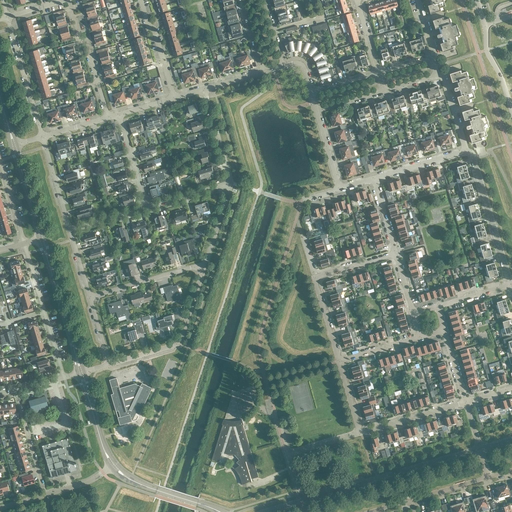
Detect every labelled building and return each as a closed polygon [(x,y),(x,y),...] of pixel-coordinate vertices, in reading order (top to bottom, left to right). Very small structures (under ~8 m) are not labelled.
[(223,7),(224,10),(236,7),(236,4),(234,4),(233,0),(232,0),(223,3),(225,7),(223,7)] [(389,0),(392,8),(398,7),(396,0),(389,0)] [(430,0),(432,5),(428,6),(431,14),(441,11),(440,8),(446,7),(443,0),(430,0)] [(86,7),(87,12),(95,10),(94,5),(95,4),(94,1),(83,5),(83,8),(86,7)] [(284,1),(274,3),(276,8),(274,8),(275,11),(287,7),(286,4),(285,5),(284,1)] [(123,12),(132,10),(130,5),(122,7),(118,8),(119,14),(123,12)] [(371,15),(376,13),(374,5),(368,6),(370,15),(371,15)] [(340,15),(349,12),(348,12),(347,6),(338,9),(340,14),(340,15)] [(237,10),(236,7),(224,10),(225,13),(226,13),(228,17),(237,14),(236,10),(237,10)] [(287,7),(275,11),(276,14),(277,13),(279,18),(288,15),(287,11),(288,10),(287,7)] [(55,16),(57,21),(65,19),(64,14),(66,13),(65,10),(53,13),(54,16),(55,16)] [(97,15),(95,10),(87,12),(89,17),(87,18),(88,21),(89,20),(94,19),(93,16),(97,15)] [(351,14),(351,13),(342,16),(342,17),(342,16),(344,22),(352,19),(351,14)] [(239,18),(237,14),(228,17),(229,21),(228,22),(229,25),(241,21),(240,18),(239,18)] [(98,15),(97,15),(93,16),(94,19),(89,20),(91,26),(99,23),(98,18),(99,18),(99,16),(98,15)] [(288,15),(279,18),(280,22),(279,22),(279,25),(292,22),(291,19),(289,19),(288,15)] [(441,34),(438,35),(437,35),(437,36),(437,37),(438,37),(438,38),(439,38),(442,37),(444,43),(440,44),(443,52),(453,49),(452,46),(458,45),(456,37),(460,35),(457,24),(452,26),(450,18),(444,20),(443,17),(433,21),(436,29),(439,28),(441,34)] [(23,22),(24,28),(33,26),(32,22),(37,21),(36,18),(31,20),(23,22)] [(67,24),(65,19),(57,21),(58,26),(57,27),(58,30),(59,29),(64,28),(63,25),(67,24)] [(242,24),(241,21),(229,25),(229,28),(231,27),(232,31),(242,29),(240,24),(242,24)] [(68,23),(67,24),(63,25),(64,28),(59,29),(61,34),(69,32),(68,27),(69,26),(68,23)] [(92,34),(93,34),(97,32),(97,30),(101,28),(99,23),(91,26),(92,31),(91,31),(92,34)] [(38,24),(33,26),(24,28),(26,34),(35,32),(34,28),(38,26),(38,24)] [(93,34),(95,39),(103,36),(102,31),(103,31),(102,28),(101,28),(97,30),(97,32),(93,34)] [(243,33),(242,29),(232,31),(228,33),(230,40),(245,36),(244,32),(243,33)] [(39,30),(35,32),(26,34),(28,40),(36,37),(35,33),(40,32),(39,30)] [(71,37),(69,32),(61,34),(62,39),(61,40),(62,43),(74,39),(73,36),(71,37)] [(41,36),(36,37),(28,40),(30,46),(38,43),(37,39),(42,38),(41,36)] [(105,41),(103,36),(95,39),(96,44),(94,44),(95,48),(107,44),(106,41),(105,41)] [(359,41),(357,36),(349,38),(350,43),(350,44),(359,41)] [(416,40),(415,40),(418,51),(422,50),(423,51),(424,49),(422,47),(422,46),(426,45),(424,36),(421,37),(421,39),(418,40),(416,40)] [(133,40),(135,45),(143,43),(142,38),(142,37),(133,40),(133,41),(133,40)] [(409,40),(406,41),(409,50),(413,48),(413,49),(413,53),(415,53),(415,52),(418,51),(415,40),(415,41),(413,41),(410,42),(409,40)] [(293,43),(294,51),(298,51),(300,51),(301,43),(302,43),(302,42),(298,41),(298,43),(293,43)] [(401,56),(405,55),(406,56),(407,54),(405,52),(404,51),(409,50),(406,41),(403,42),(404,44),(401,45),(398,46),(398,45),(401,56)] [(292,52),(294,51),(293,43),(293,42),(284,43),(288,53),(292,52)] [(75,43),(63,46),(64,50),(65,49),(67,54),(75,52),(74,47),(76,46),(75,43)] [(306,44),(302,43),(301,43),(300,51),(304,52),(306,53),(309,46),(310,44),(307,43),(306,44)] [(401,56),(398,45),(397,43),(392,45),(391,43),(388,44),(389,46),(392,55),(396,53),(396,54),(395,58),(398,58),(398,57),(401,56)] [(392,55),(389,46),(388,44),(384,45),(386,49),(383,50),(381,51),(381,50),(382,54),(378,55),(380,60),(383,59),(384,61),(387,60),(388,61),(390,59),(388,57),(387,56),(392,55)] [(314,48),(309,46),(306,53),(309,55),(311,56),(316,50),(317,49),(315,47),(314,48)] [(101,59),(109,56),(108,51),(109,51),(108,48),(96,51),(97,54),(99,53),(101,59)] [(31,58),(40,56),(39,52),(43,51),(43,49),(38,50),(29,52),(31,58)] [(314,59),(315,61),(322,56),(323,56),(321,53),(320,53),(316,50),(311,56),(314,59)] [(247,56),(242,57),(245,66),(250,64),(249,60),(252,59),(251,57),(249,51),(246,52),(247,56)] [(77,57),(75,52),(67,54),(68,59),(67,60),(68,63),(71,62),(74,61),(73,58),(77,57)] [(359,54),(359,55),(356,55),(359,64),(363,63),(364,64),(363,67),(365,68),(365,66),(369,65),(365,52),(359,54)] [(233,56),(234,62),(236,61),(237,65),(239,65),(239,67),(245,66),(242,57),(237,59),(236,55),(235,55),(234,53),(232,53),(233,56)] [(44,54),(40,56),(31,58),(33,64),(41,62),(40,58),(45,56),(44,54)] [(348,58),(351,71),(355,70),(356,71),(357,69),(355,66),(359,64),(356,55),(350,57),(350,58),(348,58)] [(80,59),(79,56),(77,57),(73,58),(74,61),(71,62),(72,67),(81,64),(79,59),(80,59)] [(111,61),(109,56),(101,59),(102,64),(101,64),(102,67),(103,67),(107,65),(106,63),(111,61)] [(233,56),(224,58),(228,71),(233,69),(232,63),(234,62),(233,56)] [(318,66),(325,64),(326,64),(327,64),(326,60),(325,61),(322,56),(315,61),(317,64),(318,66)] [(149,63),(148,58),(139,61),(141,66),(140,66),(141,66),(150,64),(149,63)] [(224,58),(219,60),(216,61),(218,67),(221,66),(223,72),(228,71),(224,58)] [(342,60),(339,61),(342,69),(346,68),(346,69),(345,72),(348,73),(348,72),(351,71),(348,58),(345,59),(342,60)] [(46,60),(41,62),(33,64),(35,70),(43,67),(42,63),(47,62),(46,60)] [(105,72),(113,69),(116,69),(115,66),(112,67),(111,64),(113,64),(112,61),(111,61),(106,63),(107,65),(103,67),(105,72)] [(203,64),(204,68),(207,77),(212,75),(210,69),(213,68),(212,62),(203,64)] [(82,70),(81,64),(72,67),(69,68),(70,70),(73,69),(74,72),(73,72),(73,76),(75,75),(79,74),(78,71),(82,70)] [(195,67),(197,73),(200,72),(202,78),(207,77),(204,68),(202,69),(202,68),(199,67),(198,67),(197,64),(194,65),(195,67)] [(326,67),(326,64),(325,64),(318,66),(320,73),(327,70),(327,71),(329,70),(328,67),(326,67)] [(48,66),(43,67),(35,70),(36,76),(45,73),(44,69),(48,68),(48,66)] [(187,69),(188,73),(190,82),(196,80),(194,74),(197,73),(195,67),(187,69)] [(75,75),(76,80),(85,78),(83,73),(84,72),(83,69),(82,70),(78,71),(79,74),(75,75)] [(114,74),(113,69),(105,72),(106,77),(104,78),(105,81),(117,77),(116,74),(114,74)] [(178,70),(180,78),(183,77),(185,83),(190,82),(188,73),(187,69),(181,71),(181,69),(178,70)] [(327,70),(320,73),(321,77),(322,79),(326,78),(327,78),(327,79),(328,79),(328,78),(329,78),(329,77),(331,77),(330,76),(333,75),(332,69),(329,70),(327,71),(327,70)] [(458,87),(455,88),(454,88),(454,89),(454,90),(455,90),(455,91),(456,91),(459,90),(461,96),(457,97),(460,105),(470,102),(470,100),(475,98),(473,90),(477,89),(474,78),(469,79),(467,72),(461,73),(460,71),(450,74),(453,82),(456,81),(458,87)] [(49,72),(45,73),(36,76),(38,81),(47,79),(45,75),(50,74),(49,72)] [(51,77),(47,79),(38,81),(40,87),(48,85),(47,81),(52,79),(51,77)] [(86,83),(85,78),(76,80),(78,85),(76,86),(77,89),(89,85),(88,82),(86,83)] [(157,82),(151,84),(154,93),(159,91),(158,88),(161,87),(158,78),(155,79),(157,82)] [(150,80),(142,83),(144,91),(147,90),(148,94),(154,93),(151,84),(150,80)] [(53,83),(48,85),(40,87),(41,93),(50,90),(49,86),(53,85),(53,83)] [(140,87),(135,89),(137,98),(142,96),(141,92),(144,91),(142,83),(139,83),(140,87)] [(439,101),(445,99),(442,89),(438,90),(437,89),(438,86),(436,85),(435,86),(432,87),(435,98),(437,97),(439,101)] [(123,92),(118,94),(120,102),(126,101),(124,94),(127,94),(125,87),(125,88),(122,88),(123,92)] [(137,98),(135,89),(129,90),(128,87),(125,87),(127,94),(130,93),(132,99),(137,98)] [(432,87),(429,88),(428,87),(426,89),(429,92),(425,94),(427,102),(428,104),(436,101),(435,98),(432,87)] [(51,92),(55,91),(55,89),(50,90),(41,93),(43,99),(52,96),(51,92)] [(428,104),(427,102),(425,94),(420,95),(420,94),(421,91),(419,90),(418,92),(415,92),(418,103),(418,105),(421,104),(422,108),(428,106),(428,104)] [(120,102),(118,94),(113,95),(111,91),(108,92),(111,101),(114,100),(115,104),(120,102)] [(415,92),(415,93),(412,93),(411,93),(409,94),(411,97),(412,97),(407,99),(410,107),(413,106),(412,105),(416,104),(415,104),(418,103),(418,104),(418,103),(415,92)] [(401,97),(398,98),(401,109),(401,108),(403,107),(406,107),(407,108),(410,107),(407,99),(403,100),(403,99),(404,96),(401,95),(401,97)] [(86,101),(86,103),(89,112),(94,110),(94,107),(97,107),(94,97),(91,98),(91,100),(86,101)] [(401,109),(398,98),(394,99),(393,98),(392,99),(394,102),(394,103),(390,104),(393,112),(395,112),(395,110),(398,109),(400,108),(401,109)] [(77,102),(79,108),(82,107),(84,113),(89,112),(86,103),(86,101),(86,100),(85,99),(77,102)] [(386,104),(386,101),(384,100),(384,102),(380,103),(384,115),(389,114),(390,115),(393,114),(392,112),(393,112),(390,104),(386,105),(386,104)] [(75,106),(70,108),(72,117),(78,115),(76,109),(79,108),(77,102),(74,103),(75,106)] [(373,109),(375,118),(378,117),(382,116),(384,115),(380,103),(377,104),(376,103),(374,104),(377,107),(377,108),(373,109)] [(69,104),(60,107),(62,113),(65,112),(67,118),(72,117),(70,108),(69,104)] [(186,116),(189,118),(191,114),(198,112),(196,104),(194,105),(192,104),(191,106),(188,107),(189,109),(186,116)] [(363,108),(366,119),(366,118),(369,117),(369,118),(372,117),(372,118),(375,118),(373,109),(369,110),(368,109),(369,106),(367,105),(366,107),(363,108)] [(58,111),(53,113),(56,121),(61,120),(59,113),(62,113),(60,107),(57,107),(58,111)] [(360,113),(356,114),(357,120),(359,125),(367,122),(366,119),(363,108),(360,109),(359,108),(357,109),(360,112),(360,113)] [(470,125),(467,126),(467,127),(467,128),(467,129),(468,129),(471,128),(473,134),(470,135),(472,144),(483,140),(482,138),(487,136),(485,128),(489,127),(486,116),(481,117),(479,110),(473,111),(473,109),(462,112),(465,120),(468,119),(470,125)] [(330,116),(332,121),(343,118),(342,112),(330,116)] [(158,116),(152,117),(156,129),(159,128),(160,130),(162,132),(165,130),(165,128),(164,126),(162,120),(159,120),(158,116)] [(156,129),(152,117),(146,119),(148,124),(145,125),(147,130),(148,133),(152,132),(152,130),(156,129)] [(343,118),(332,121),(333,127),(340,125),(340,128),(347,126),(346,123),(345,123),(343,118)] [(192,123),(191,120),(186,121),(188,126),(192,125),(194,132),(203,129),(201,121),(192,123)] [(138,131),(143,129),(141,121),(135,122),(138,131)] [(138,132),(138,131),(135,122),(129,124),(132,134),(138,132)] [(335,132),(336,138),(350,134),(348,128),(347,128),(347,126),(340,128),(341,131),(335,132)] [(107,131),(110,140),(110,141),(111,144),(117,142),(120,141),(118,134),(115,135),(113,129),(107,131)] [(443,137),(446,145),(451,144),(450,137),(452,136),(451,130),(448,131),(449,135),(443,137)] [(110,141),(110,140),(107,131),(101,133),(103,139),(101,140),(100,139),(97,139),(99,146),(105,144),(105,145),(106,145),(107,144),(108,144),(108,143),(109,141),(110,141)] [(427,141),(429,150),(435,149),(433,142),(436,141),(434,135),(433,133),(430,133),(431,136),(426,138),(427,142),(427,141)] [(350,134),(336,138),(338,143),(344,141),(345,144),(351,143),(351,140),(351,139),(350,134)] [(441,147),(446,145),(443,137),(443,134),(437,135),(437,134),(434,135),(436,141),(439,140),(441,147)] [(96,147),(93,136),(85,138),(87,145),(90,144),(91,148),(96,147)] [(194,149),(196,149),(206,146),(205,142),(207,142),(205,136),(198,138),(199,140),(192,142),(192,143),(193,149),(194,149)] [(85,146),(87,145),(85,138),(77,140),(78,143),(75,144),(78,152),(86,150),(85,146)] [(424,152),(429,150),(427,141),(427,142),(421,143),(420,139),(417,140),(419,146),(422,145),(424,152)] [(409,143),(410,146),(413,155),(418,153),(417,151),(419,150),(418,146),(419,146),(417,140),(413,141),(410,140),(408,140),(409,143)] [(63,144),(66,153),(72,152),(72,153),(75,152),(73,144),(70,145),(69,142),(63,144)] [(341,154),(350,152),(354,151),(351,143),(345,144),(346,147),(340,149),(341,154)] [(407,157),(413,155),(410,146),(409,143),(401,145),(402,151),(405,150),(407,157)] [(60,155),(66,153),(63,144),(57,145),(58,149),(55,150),(58,158),(61,157),(60,155)] [(400,152),(402,151),(401,145),(392,147),(394,151),(396,160),(401,158),(400,152)] [(152,147),(145,149),(142,150),(143,153),(140,154),(142,160),(152,157),(151,154),(154,153),(152,147)] [(396,160),(394,151),(388,153),(387,149),(384,150),(386,156),(389,155),(391,161),(396,160)] [(209,157),(207,152),(205,153),(204,150),(197,151),(198,155),(201,154),(203,158),(201,159),(203,164),(209,162),(207,157),(209,157)] [(383,157),(386,156),(384,150),(376,152),(379,165),(385,163),(383,157)] [(350,152),(341,154),(343,160),(349,158),(350,161),(356,159),(358,159),(357,156),(355,156),(354,151),(350,152)] [(374,166),(379,165),(376,152),(367,155),(369,161),(372,160),(374,166)] [(116,158),(115,158),(109,160),(110,163),(113,162),(115,168),(124,166),(122,159),(117,161),(116,158)] [(154,170),(153,166),(156,165),(156,164),(162,162),(161,158),(149,161),(150,164),(144,166),(145,172),(154,170)] [(345,166),(346,171),(358,168),(359,167),(356,159),(350,161),(351,164),(345,166)] [(456,170),(458,174),(468,171),(466,165),(459,167),(458,163),(452,165),(454,171),(456,170)] [(213,178),(212,174),(214,173),(212,167),(198,171),(201,179),(205,178),(205,180),(213,178)] [(346,171),(348,177),(360,173),(358,168),(346,171)] [(73,171),(74,174),(66,176),(68,182),(79,179),(77,173),(79,172),(79,169),(73,171)] [(432,171),(435,180),(439,179),(440,181),(446,180),(444,173),(440,175),(439,169),(432,171)] [(127,180),(127,178),(125,171),(120,173),(120,170),(113,172),(114,178),(117,177),(119,182),(127,180)] [(154,173),(155,176),(147,178),(148,181),(147,181),(148,182),(149,184),(157,182),(158,182),(158,181),(165,180),(163,174),(166,173),(165,170),(154,173)] [(424,178),(424,179),(426,185),(432,184),(432,181),(435,180),(432,171),(426,173),(427,177),(424,178)] [(458,185),(464,183),(463,180),(470,178),(468,171),(458,174),(459,178),(456,179),(457,182),(454,183),(455,185),(458,184),(458,185)] [(413,176),(416,186),(419,185),(420,187),(426,185),(424,179),(421,180),(419,175),(413,176)] [(408,184),(405,185),(407,191),(413,189),(412,187),(416,186),(413,176),(407,178),(408,184)] [(119,193),(120,192),(120,193),(123,192),(124,194),(128,192),(127,191),(128,190),(127,188),(129,187),(128,185),(129,185),(128,180),(123,182),(124,185),(121,186),(120,184),(115,185),(116,192),(119,193)] [(160,195),(164,194),(166,193),(165,189),(166,189),(165,186),(166,185),(169,185),(169,186),(175,185),(174,180),(169,181),(165,183),(159,184),(160,187),(154,189),(151,190),(153,197),(159,195),(159,196),(160,196),(160,195)] [(400,180),(393,182),(396,192),(400,191),(401,193),(407,191),(405,185),(401,186),(400,180)] [(74,187),(70,188),(71,191),(72,191),(73,194),(82,191),(82,190),(83,190),(84,188),(84,187),(85,186),(83,181),(73,184),(74,187)] [(396,192),(393,182),(387,184),(389,190),(385,191),(388,200),(391,199),(390,196),(393,195),(392,193),(396,192)] [(462,190),(463,194),(473,191),(471,184),(465,186),(464,183),(458,185),(460,190),(462,190)] [(366,190),(359,192),(362,202),(366,201),(367,203),(373,201),(371,194),(367,195),(366,190)] [(473,191),(463,194),(464,198),(462,198),(464,204),(470,202),(469,199),(475,197),(473,191)] [(358,203),(362,202),(359,192),(353,194),(355,200),(351,201),(353,207),(359,205),(358,203)] [(76,196),(77,199),(73,200),(75,206),(85,203),(83,197),(85,196),(84,193),(76,196)] [(127,204),(125,205),(134,202),(132,195),(127,197),(126,194),(119,196),(120,200),(123,199),(124,202),(126,201),(127,204)] [(349,215),(352,214),(350,204),(346,205),(345,201),(338,202),(341,212),(345,211),(346,213),(347,213),(349,213),(349,215)] [(195,206),(197,214),(191,216),(192,223),(205,219),(203,213),(210,211),(207,202),(195,206)] [(337,213),(341,212),(338,202),(332,204),(333,209),(330,209),(333,219),(336,218),(335,216),(338,215),(337,213)] [(468,209),(469,213),(479,210),(477,204),(471,206),(470,202),(464,204),(465,210),(468,209)] [(396,203),(388,206),(390,212),(398,209),(396,203)] [(81,211),(80,211),(77,212),(79,219),(90,216),(89,211),(93,210),(91,205),(81,208),(82,209),(81,211)] [(330,209),(326,210),(325,206),(319,208),(322,218),(325,217),(326,219),(328,218),(328,221),(333,219),(330,209)] [(314,214),(310,215),(312,223),(322,220),(322,218),(319,208),(312,210),(314,214)] [(368,212),(370,218),(379,215),(377,209),(368,212)] [(400,215),(398,209),(390,212),(391,218),(394,217),(400,215)] [(187,220),(185,212),(182,213),(181,210),(179,211),(175,212),(176,213),(175,213),(174,214),(175,218),(174,219),(176,222),(181,221),(187,220)] [(479,210),(469,213),(470,217),(468,218),(469,224),(475,222),(475,219),(481,217),(479,210)] [(394,217),(396,223),(405,220),(403,214),(400,215),(394,217)] [(380,221),(379,215),(370,218),(372,224),(377,222),(380,221)] [(157,224),(158,228),(159,230),(168,228),(166,222),(165,220),(163,220),(161,216),(154,218),(156,224),(157,224)] [(0,228),(9,226),(7,222),(6,222),(5,219),(0,220),(0,228)] [(405,220),(396,223),(398,229),(409,226),(408,220),(405,220)] [(150,237),(149,233),(147,227),(146,221),(142,222),(142,221),(138,223),(132,225),(134,233),(141,231),(144,239),(150,237)] [(379,228),(377,222),(372,224),(369,224),(370,231),(379,228)] [(474,229),(475,233),(485,230),(483,223),(476,225),(475,222),(469,224),(471,230),(474,229)] [(9,226),(0,228),(0,231),(1,235),(3,234),(3,236),(5,235),(5,234),(7,233),(7,234),(11,233),(9,226)] [(411,231),(409,226),(398,229),(400,235),(408,232),(411,231)] [(129,240),(127,232),(126,230),(123,230),(122,227),(118,229),(118,228),(116,228),(117,229),(114,230),(116,235),(117,238),(119,237),(119,238),(123,237),(124,242),(129,240)] [(381,234),(379,228),(370,231),(372,237),(381,234)] [(475,243),(481,242),(480,238),(487,236),(485,230),(475,233),(476,237),(473,238),(475,243)] [(90,242),(91,246),(102,242),(100,236),(96,237),(94,232),(84,236),(86,243),(90,242)] [(408,232),(400,235),(401,241),(404,240),(410,238),(415,237),(415,235),(409,236),(408,232)] [(326,234),(320,236),(321,239),(314,241),(314,242),(316,248),(326,245),(329,244),(327,238),(328,238),(326,234)] [(383,240),(381,234),(372,237),(374,242),(383,240)] [(415,237),(410,238),(404,240),(406,246),(405,246),(406,249),(416,246),(415,243),(417,243),(415,237)] [(187,251),(188,253),(189,256),(195,254),(193,250),(195,249),(194,245),(195,244),(194,239),(187,241),(184,242),(185,244),(179,246),(182,254),(186,253),(185,252),(187,251)] [(384,246),(383,240),(374,242),(377,251),(383,250),(382,247),(384,246)] [(359,242),(357,243),(358,246),(354,247),(357,255),(363,253),(359,242)] [(479,248),(481,252),(491,249),(489,243),(482,245),(481,242),(475,243),(477,249),(479,248)] [(90,259),(100,256),(101,256),(100,254),(104,252),(103,247),(102,247),(101,245),(93,247),(94,250),(90,251),(91,253),(89,254),(90,259)] [(325,252),(326,255),(334,253),(333,249),(328,251),(326,245),(316,248),(318,254),(325,252)] [(170,249),(171,252),(165,254),(168,265),(176,263),(173,254),(176,253),(175,247),(170,249)] [(354,247),(348,248),(351,257),(357,255),(354,247)] [(342,250),(345,259),(351,257),(348,248),(342,250)] [(416,259),(419,258),(416,249),(410,251),(411,254),(409,254),(410,260),(410,261),(416,259)] [(491,249),(481,252),(482,256),(479,257),(481,263),(487,261),(486,258),(493,256),(491,249)] [(334,253),(326,255),(327,259),(320,261),(322,267),(322,268),(332,265),(330,258),(336,257),(334,253)] [(144,269),(157,265),(155,257),(141,261),(144,269)] [(420,260),(419,258),(416,259),(410,261),(410,260),(407,261),(409,267),(418,265),(417,261),(420,260)] [(11,269),(12,269),(11,269),(20,266),(20,265),(20,264),(19,262),(18,262),(18,261),(10,263),(11,269)] [(105,261),(98,263),(92,265),(94,272),(98,270),(99,271),(103,270),(104,269),(107,268),(105,261)] [(485,268),(486,272),(496,269),(494,262),(488,264),(487,261),(481,263),(483,269),(485,268)] [(136,274),(135,272),(133,264),(125,266),(128,276),(136,274)] [(384,275),(392,272),(390,266),(388,267),(387,264),(381,266),(384,275)] [(421,264),(418,265),(409,267),(411,273),(420,271),(418,267),(421,266),(421,264)] [(106,276),(119,272),(118,269),(103,274),(104,277),(96,279),(99,287),(108,284),(106,276)] [(496,269),(486,272),(487,276),(485,277),(487,283),(493,281),(492,277),(498,276),(496,269)] [(420,271),(411,273),(413,279),(421,277),(420,271)] [(365,282),(365,284),(371,283),(371,280),(368,272),(362,274),(365,282)] [(384,275),(381,276),(382,278),(383,277),(384,281),(385,281),(394,278),(392,272),(384,275)] [(362,274),(356,275),(359,284),(360,287),(362,286),(361,283),(365,282),(362,274)] [(350,277),(353,288),(357,286),(357,288),(360,287),(359,284),(356,275),(350,277)] [(467,279),(470,288),(476,286),(475,284),(478,283),(476,276),(467,279)] [(15,280),(15,279),(14,280),(16,285),(25,283),(24,282),(25,281),(24,278),(23,278),(23,277),(15,280)] [(386,285),(383,286),(384,288),(387,287),(396,284),(394,278),(385,281),(386,285)] [(335,287),(336,290),(342,288),(346,287),(345,283),(338,285),(336,279),(326,282),(326,283),(328,288),(328,289),(335,287)] [(464,289),(470,288),(467,279),(461,281),(464,289)] [(458,291),(464,289),(461,281),(455,283),(458,291)] [(450,297),(457,295),(453,283),(447,285),(450,297)] [(397,290),(396,284),(387,287),(390,296),(396,294),(395,291),(397,290)] [(168,302),(171,301),(175,300),(176,301),(181,299),(177,285),(170,287),(169,286),(164,287),(168,302)] [(441,287),(442,290),(444,295),(443,295),(444,298),(450,297),(447,285),(441,287)] [(442,290),(441,287),(435,289),(438,297),(443,295),(444,295),(442,290)] [(19,297),(20,297),(28,294),(28,293),(28,292),(28,290),(27,289),(26,288),(18,291),(19,297)] [(332,302),(342,299),(340,293),(343,292),(342,288),(336,290),(337,293),(330,296),(332,302)] [(432,299),(438,297),(435,289),(429,290),(432,299)] [(426,301),(432,299),(429,290),(423,292),(426,301)] [(138,293),(138,294),(131,296),(133,304),(141,302),(141,303),(153,299),(151,293),(143,296),(142,292),(138,293)] [(426,301),(423,292),(417,294),(420,302),(426,301)] [(395,303),(404,300),(402,294),(393,297),(395,303)] [(342,299),(332,302),(334,308),(341,306),(342,310),(348,308),(345,298),(342,299)] [(496,305),(497,309),(507,306),(505,300),(499,302),(498,298),(492,300),(494,306),(496,305)] [(18,303),(20,308),(31,305),(29,300),(21,302),(18,303)] [(122,305),(123,304),(122,300),(108,305),(110,313),(115,311),(118,313),(119,318),(126,316),(123,306),(122,306),(122,305)] [(405,307),(404,300),(395,303),(397,309),(402,307),(402,308),(405,307)] [(484,302),(478,304),(480,313),(486,311),(484,302)] [(474,314),(480,313),(478,304),(472,306),(474,314)] [(21,314),(24,313),(33,311),(33,310),(33,309),(32,306),(31,306),(31,305),(20,308),(21,314)] [(507,306),(497,309),(498,313),(496,314),(498,320),(504,318),(503,315),(509,313),(507,306)] [(338,321),(348,318),(348,319),(349,318),(347,312),(350,311),(349,307),(348,308),(342,310),(343,313),(336,315),(336,316),(336,315),(338,321)] [(394,310),(396,316),(404,313),(402,308),(402,307),(397,309),(394,310)] [(457,310),(448,313),(450,319),(459,316),(457,310)] [(406,319),(404,313),(396,316),(397,322),(406,319)] [(172,315),(173,315),(164,318),(164,319),(158,321),(158,322),(155,323),(157,331),(161,330),(163,331),(165,336),(170,335),(169,331),(170,331),(169,327),(170,327),(170,325),(172,325),(173,324),(173,323),(173,322),(174,321),(173,320),(175,320),(175,319),(173,320),(172,315)] [(450,319),(452,325),(461,322),(459,318),(463,317),(462,315),(459,316),(450,319)] [(348,318),(338,321),(338,322),(340,327),(339,327),(340,328),(347,326),(348,329),(354,327),(353,324),(350,325),(348,319),(348,318)] [(502,325),(503,329),(511,326),(511,322),(511,319),(505,321),(504,318),(498,320),(498,322),(499,326),(502,325)] [(398,326),(396,326),(396,328),(399,328),(408,325),(406,319),(397,322),(398,326)] [(29,329),(37,326),(37,327),(38,326),(37,325),(38,325),(37,322),(36,322),(36,321),(30,322),(30,320),(25,322),(27,329),(29,329)] [(134,327),(135,330),(128,332),(128,334),(124,335),(126,340),(130,339),(131,342),(135,340),(138,339),(137,334),(141,333),(140,328),(143,328),(141,320),(132,322),(134,327)] [(466,327),(465,325),(462,326),(461,322),(452,325),(454,331),(466,327)] [(409,331),(408,325),(399,328),(401,334),(409,331)] [(511,326),(503,329),(504,333),(502,333),(503,339),(509,337),(508,334),(511,333),(511,326)] [(355,331),(354,327),(348,329),(349,333),(342,335),(343,341),(354,338),(352,332),(355,331)] [(454,331),(455,336),(455,337),(461,335),(464,334),(463,330),(466,329),(466,327),(454,331)] [(378,331),(381,339),(387,337),(384,329),(378,331)] [(7,333),(0,336),(2,340),(0,340),(2,345),(10,343),(11,345),(15,344),(11,331),(7,332),(7,333)] [(375,341),(381,339),(378,331),(372,332),(375,341)] [(369,343),(375,341),(372,332),(366,334),(369,343)] [(464,334),(461,335),(455,337),(455,336),(452,337),(454,343),(463,341),(465,340),(464,334)] [(508,344),(509,348),(511,347),(511,340),(510,341),(509,337),(503,339),(505,345),(508,344)] [(355,344),(354,338),(343,341),(344,341),(345,347),(352,345),(354,349),(360,347),(359,346),(359,343),(355,344)] [(438,341),(432,343),(435,352),(441,350),(438,341)] [(465,347),(463,341),(454,343),(456,350),(465,347)] [(426,345),(429,354),(435,352),(432,343),(426,345)] [(414,345),(407,347),(410,356),(411,358),(416,356),(416,354),(414,349),(414,348),(414,345)] [(426,345),(420,347),(423,355),(429,354),(426,345)] [(410,356),(407,347),(401,349),(404,359),(411,358),(410,356)] [(420,347),(414,348),(414,349),(416,354),(416,356),(417,357),(423,355),(420,347)] [(44,348),(36,351),(36,350),(35,350),(37,356),(46,354),(45,353),(46,352),(45,349),(44,349),(44,348)] [(460,351),(461,357),(470,354),(468,348),(460,351)] [(394,355),(397,364),(403,362),(400,353),(394,355)] [(472,360),(470,354),(461,357),(463,363),(472,360)] [(391,365),(397,364),(394,355),(388,357),(391,365)] [(392,369),(391,365),(388,357),(382,359),(385,367),(386,371),(390,370),(392,369)] [(48,359),(38,362),(37,359),(31,361),(27,362),(28,366),(35,364),(37,369),(50,365),(48,359)] [(379,369),(385,367),(382,359),(376,360),(379,369)] [(353,374),(363,371),(362,365),(365,364),(364,360),(357,362),(359,366),(351,368),(352,368),(353,374)] [(473,366),(472,360),(463,363),(465,369),(473,366)] [(436,364),(438,370),(446,368),(444,362),(443,362),(441,363),(438,364),(436,364)] [(37,369),(38,374),(44,372),(45,373),(48,372),(48,371),(51,370),(50,365),(37,369)] [(475,372),(473,366),(465,369),(467,375),(475,372)] [(21,368),(14,369),(16,379),(22,378),(21,368)] [(448,374),(446,368),(438,370),(439,376),(448,374)] [(10,380),(16,379),(14,369),(8,370),(10,380)] [(365,377),(363,371),(353,374),(355,380),(362,378),(363,382),(369,380),(368,376),(365,377)] [(478,372),(475,372),(467,375),(468,381),(476,378),(476,379),(479,378),(478,372)] [(501,383),(498,374),(498,372),(492,374),(492,376),(495,384),(501,383)] [(498,374),(501,383),(507,381),(504,372),(498,374)] [(439,376),(441,382),(450,380),(448,374),(439,376)] [(135,413),(136,413),(139,415),(152,388),(142,383),(140,386),(135,384),(124,387),(124,388),(120,389),(117,378),(109,380),(114,394),(111,395),(116,412),(118,411),(120,417),(118,418),(120,425),(132,422),(132,421),(133,420),(135,415),(134,415),(135,413)] [(468,381),(469,387),(470,387),(478,384),(476,379),(476,378),(468,381)] [(359,393),(359,394),(369,391),(368,387),(371,386),(370,384),(369,380),(363,382),(364,385),(357,387),(357,388),(359,393)] [(451,386),(450,380),(441,382),(443,388),(444,388),(451,386)] [(479,384),(478,384),(470,387),(472,393),(481,390),(479,384)] [(452,385),(451,386),(444,388),(445,394),(453,392),(454,392),(452,385)] [(371,397),(369,391),(359,394),(361,400),(368,398),(369,401),(375,400),(374,396),(371,397)] [(455,398),(453,392),(445,394),(446,400),(455,398)] [(428,395),(422,397),(424,405),(430,403),(428,395),(427,395),(428,395)] [(28,401),(31,410),(37,408),(38,412),(48,409),(44,396),(28,401)] [(413,399),(410,400),(412,409),(418,407),(416,398),(415,399),(415,396),(412,396),(413,399)] [(418,407),(424,405),(422,397),(416,398),(418,407)] [(375,400),(369,401),(370,405),(363,407),(365,413),(375,410),(373,404),(376,403),(375,400)] [(406,411),(412,409),(410,400),(404,402),(406,411)] [(498,408),(500,415),(506,413),(505,410),(509,409),(506,400),(500,402),(502,407),(498,408)] [(400,412),(406,411),(404,402),(398,404),(400,412)] [(400,412),(398,404),(392,405),(394,414),(400,412)] [(487,406),(489,415),(493,414),(494,416),(500,415),(498,408),(495,409),(493,404),(487,406)] [(489,415),(487,406),(480,407),(482,413),(478,414),(481,423),(484,422),(483,419),(490,417),(489,415)] [(377,416),(375,410),(365,413),(365,414),(367,419),(366,419),(367,420),(374,418),(375,421),(381,419),(380,415),(377,416)] [(449,416),(452,425),(456,424),(457,427),(463,425),(461,419),(457,420),(456,415),(449,416)] [(452,425),(449,416),(443,418),(445,424),(441,425),(443,431),(449,429),(448,427),(452,425)] [(231,423),(231,421),(228,421),(226,420),(223,420),(222,425),(223,425),(212,460),(219,462),(221,455),(223,455),(224,453),(226,454),(227,455),(228,455),(229,456),(230,456),(231,456),(232,456),(233,455),(234,454),(239,460),(236,463),(239,466),(234,469),(237,472),(239,475),(239,476),(239,477),(238,478),(242,485),(250,482),(252,482),(251,479),(258,477),(243,425),(244,425),(242,420),(240,421),(237,421),(235,421),(235,423),(234,423),(232,423),(231,423)] [(443,431),(441,425),(438,426),(436,420),(430,422),(432,431),(436,430),(437,433),(443,431)] [(425,430),(422,431),(424,437),(430,435),(429,432),(432,431),(430,422),(424,424),(425,430)] [(8,429),(9,435),(19,432),(17,426),(8,429)] [(424,437),(422,431),(418,432),(417,426),(410,428),(413,437),(417,436),(418,439),(424,437)] [(413,437),(410,428),(404,430),(406,436),(402,437),(404,443),(410,441),(409,438),(413,437)] [(21,438),(19,432),(9,435),(11,441),(21,438)] [(404,443),(402,437),(399,438),(397,432),(391,434),(393,443),(397,442),(398,445),(404,443)] [(393,443),(391,434),(384,436),(386,441),(383,442),(384,449),(390,447),(390,444),(393,443)] [(11,441),(13,447),(23,444),(21,438),(11,441)] [(371,440),(372,444),(370,444),(372,452),(378,450),(384,449),(383,442),(379,443),(377,438),(371,440)] [(48,474),(50,474),(51,478),(74,472),(70,460),(67,461),(73,459),(73,460),(74,460),(71,453),(67,439),(42,446),(48,469),(47,470),(48,474)] [(25,451),(23,444),(13,447),(15,453),(25,451)] [(26,457),(25,451),(15,453),(17,459),(26,457)] [(28,463),(26,457),(17,459),(18,465),(28,463)] [(30,469),(28,463),(18,465),(20,472),(30,469)] [(32,475),(26,476),(25,473),(19,475),(20,480),(22,479),(24,486),(34,483),(32,475)] [(0,483),(0,495),(3,495),(2,491),(8,490),(6,482),(0,483)] [(510,497),(511,496),(511,491),(511,490),(509,491),(507,485),(506,485),(505,484),(503,485),(503,486),(501,486),(504,496),(510,494),(510,497)] [(498,498),(504,496),(501,486),(499,487),(498,486),(496,487),(496,488),(495,488),(497,494),(494,495),(496,501),(499,500),(498,498)] [(485,495),(479,497),(481,504),(488,502),(485,495)] [(475,506),(481,504),(479,497),(473,499),(475,506)] [(463,502),(456,504),(459,511),(465,509),(463,502)] [(490,509),(488,502),(481,504),(483,511),(490,509)]
